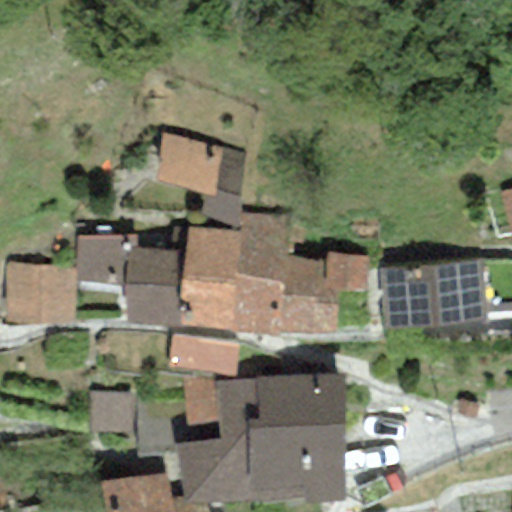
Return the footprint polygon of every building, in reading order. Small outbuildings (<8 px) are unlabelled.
[(243,154),(161,135),(153,180),(202,193),(213,196),(215,190),(239,198),(243,154)] [(511,188),(499,194),(511,228),(511,188)] [(199,231),(239,234),(240,212),(239,198),(215,190),(213,196),(202,193),(199,231)] [(240,212),(239,234),(235,332),(333,336),(335,291),(324,291),(324,260),(283,258),(285,214),(240,212)] [(199,231),(187,230),(183,253),(178,327),(235,332),(239,234),(199,231)] [(135,233),(75,237),(75,264),(75,281),(123,289),(127,248),(135,249),(135,233)] [(135,249),(127,248),(123,289),(125,322),(178,327),(183,253),(135,249)] [(324,254),(324,260),(324,291),(335,291),(363,291),(364,255),(324,254)] [(479,261),(378,271),(384,342),(486,333),(479,261)] [(75,264),(3,263),(2,323),(74,323),(75,281),(75,264)] [(239,345),(170,336),(166,368),(234,376),(239,345)] [(185,444),(177,445),(181,500),(182,506),(209,504),(304,497),(304,504),(341,501),(340,374),(254,380),(215,383),(220,441),(185,444)] [(215,378),(180,381),(185,444),(220,441),(215,383),(215,378)] [(132,393),(87,392),(86,434),(131,435),(132,393)] [(169,403),(137,403),(137,456),(170,456),(169,403)] [(167,472),(98,485),(103,511),(210,511),(209,504),(182,506),(181,500),(172,502),(167,472)]
